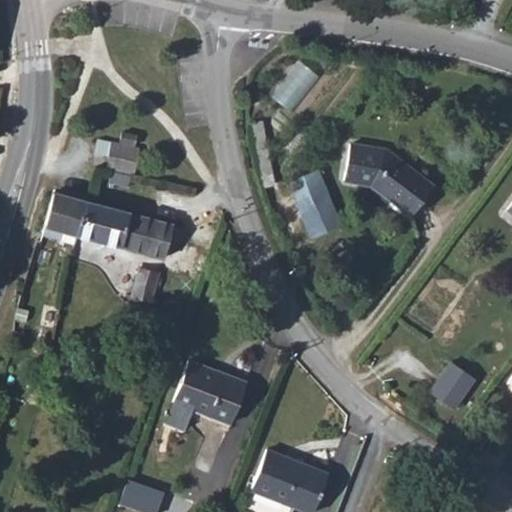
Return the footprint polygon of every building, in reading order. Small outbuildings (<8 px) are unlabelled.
[(138,146),(101,138),(96,165),(113,169),(133,173),(138,146)] [(352,141),(347,178),(374,184),(413,214),(435,183),(388,149),(352,141)] [(281,145),(271,148),(276,171),(287,168),(281,145)] [(318,178),(288,190),(311,243),(340,230),(318,178)] [(59,185),(47,227),(63,232),(66,223),(80,227),(90,194),(59,185)] [(90,194),(80,227),(101,233),(110,199),(90,194)] [(110,199),(101,233),(146,246),(156,212),(110,199)] [(156,212),(146,246),(167,252),(172,233),(185,237),(189,222),(156,212)] [(161,266),(141,260),(130,298),(149,304),(161,266)] [(185,359),(169,400),(226,421),(241,380),(185,359)] [(489,387),(466,371),(445,400),(469,417),(489,387)] [(266,450),(250,491),(306,511),(307,511),(323,472),(266,450)]
